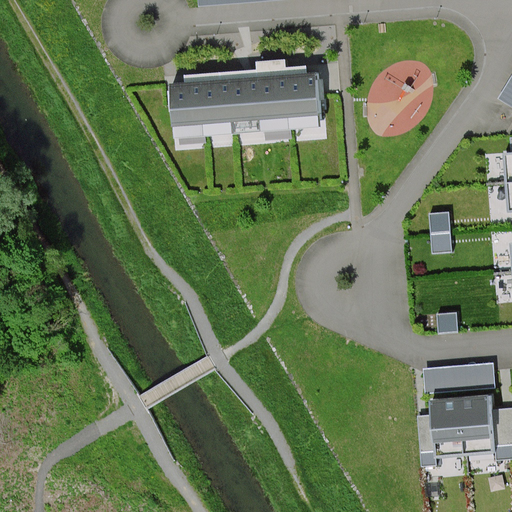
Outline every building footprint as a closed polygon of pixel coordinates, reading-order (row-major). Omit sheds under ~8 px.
[(186,84),(171,85),(174,139),(321,128),(317,74),(308,74),(307,67),(286,68),(285,60),(257,63),(257,71),(185,76),(186,84)] [(511,76),(499,98),(511,106),(511,76)] [(500,175),(511,174),(510,151),(498,152),(500,175)] [(430,214),(432,235),(451,234),(449,212),(430,214)] [(432,235),(433,254),(452,253),(451,234),(432,235)] [(457,313),(437,315),(439,334),(458,332),(457,313)] [(494,363),(424,369),(426,395),(496,389),(494,363)] [(493,441),(489,397),(432,401),(436,445),(493,441)]
